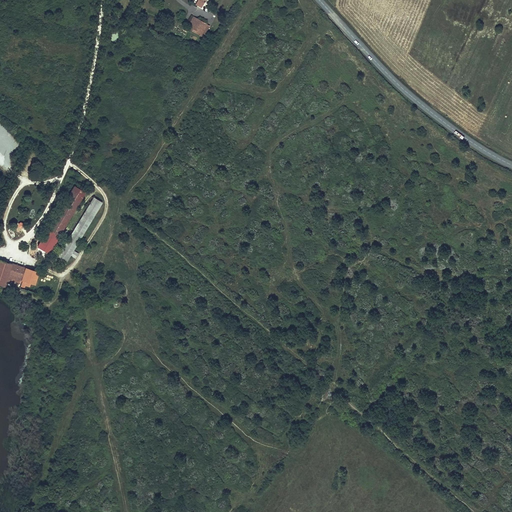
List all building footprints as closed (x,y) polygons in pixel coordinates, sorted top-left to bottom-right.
[(190,26),(199,31),(204,22),(196,17),(190,26)] [(209,24),(204,22),(199,31),(197,34),(201,37),(209,24)] [(7,135),(0,147),(0,167),(8,172),(11,166),(10,166),(3,166),(3,162),(12,161),(12,157),(14,153),(7,153),(6,152),(8,149),(17,148),(21,141),(16,141),(12,148),(12,141),(11,140),(12,137),(7,135)] [(54,239),(81,193),(70,186),(43,232),(54,239)] [(74,241),(95,206),(87,200),(65,236),(74,241)] [(68,251),(74,241),(65,236),(61,243),(54,239),(43,232),(39,239),(38,241),(35,246),(46,252),(49,246),(56,250),(55,252),(64,257),(65,256),(69,259),(72,254),(68,251)] [(61,263),(64,257),(55,252),(52,257),(61,263)] [(31,283),(35,271),(0,260),(0,285),(1,285),(3,286),(4,283),(5,280),(15,283),(26,286),(27,282),(31,283)]
